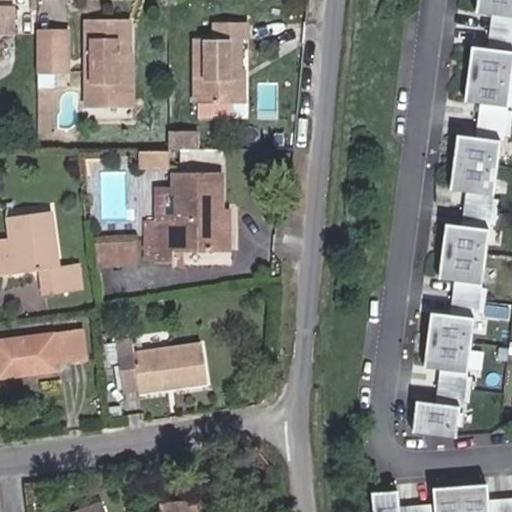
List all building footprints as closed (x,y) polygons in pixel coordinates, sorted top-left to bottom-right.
[(0,0),(0,50),(21,51),(21,25),(35,25),(34,0),(0,0)] [(511,16),(511,0),(483,0),(482,12),(500,15),(511,16)] [(146,51),(151,50),(151,14),(107,13),(107,89),(146,89),(146,51)] [(511,48),(511,16),(500,15),(496,46),(511,48)] [(260,71),(261,42),(268,41),(269,22),(235,21),(235,33),(214,32),(212,98),(215,98),(214,112),(250,113),(250,99),(253,99),(255,71),(260,71)] [(58,31),(88,31),(88,22),(58,22),(58,31)] [(58,61),(88,61),(88,31),(58,31),(58,61)] [(511,106),(511,101),(511,48),(496,46),(477,44),(470,100),(489,103),(511,106)] [(107,100),(150,100),(151,50),(146,51),(146,89),(107,89),(107,100)] [(253,99),(262,99),(264,71),(260,71),(255,71),(253,99)] [(505,138),(507,138),(511,106),(489,103),(484,135),(505,138)] [(188,146),(216,147),(216,128),(188,127),(188,146)] [(498,194),(505,138),(484,135),(463,132),(456,188),(475,191),(498,194)] [(154,162),(184,162),(184,151),(154,151),(154,162)] [(243,236),(243,198),(243,175),(193,175),(194,196),(176,196),(176,220),(160,220),(161,260),(188,260),(188,236),(195,236),(243,236)] [(176,196),(194,196),(193,175),(176,175),(176,196)] [(470,225),(493,228),(498,194),(475,191),(470,225)] [(243,236),(255,236),(255,198),(243,198),(243,236)] [(100,259),(81,261),(74,206),(32,210),(34,231),(38,267),(65,264),(67,288),(103,284),(100,259)] [(486,284),(493,228),(470,225),(452,223),(444,279),(463,281),(486,284)] [(24,269),(38,267),(34,231),(20,233),(24,269)] [(119,267),(156,267),(156,242),(119,242),(119,267)] [(479,318),(482,318),(486,284),(463,281),(458,315),(479,318)] [(472,374),(479,318),(458,315),(438,313),(430,369),(448,371),(472,374)] [(97,354),(109,352),(104,323),(91,325),(97,354)] [(84,357),(97,354),(91,325),(18,339),(25,378),(85,366),(84,357)] [(160,389),(229,381),(224,344),(156,352),(155,335),(137,337),(142,385),(159,384),(160,389)] [(472,374),(448,371),(444,407),(465,409),(467,410),(472,374)] [(461,439),(465,409),(444,407),(423,404),(419,434),(461,439)] [(491,511),(491,505),(489,487),(435,491),(436,508),(436,511),(491,511)] [(400,511),(401,511),(399,493),(374,495),(375,511),(400,511)] [(186,511),(224,511),(222,497),(185,503),(186,511)] [(125,511),(120,500),(88,511),(125,511)] [(511,511),(511,502),(491,505),(491,511),(511,511)]
